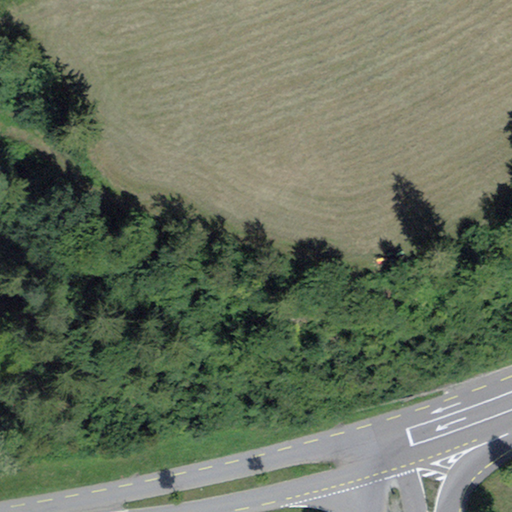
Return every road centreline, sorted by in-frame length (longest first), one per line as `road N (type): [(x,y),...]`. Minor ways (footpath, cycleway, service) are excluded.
road 1 (primary): [(383,429),(57,511)]
road 2 (primary): [(193,511),(390,462)]
road 3 (primary): [(511,383),(383,429)]
road 4 (primary): [(390,462),(511,420)]
road 5 (tertiary): [(433,511),(511,422)]
